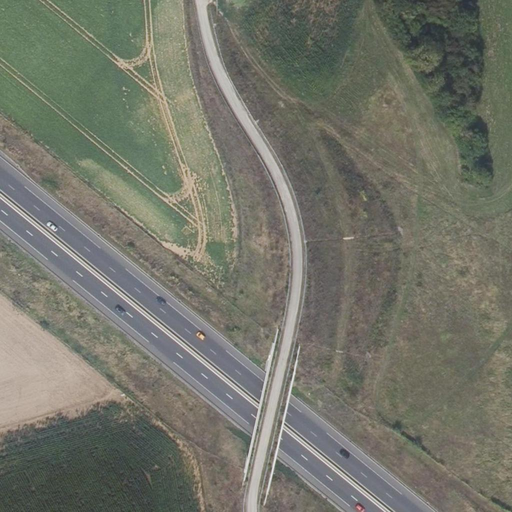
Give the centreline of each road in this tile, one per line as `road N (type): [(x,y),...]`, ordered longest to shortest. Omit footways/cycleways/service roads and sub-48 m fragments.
road 1 (track): [(195,0),(214,67),(270,149),(295,226),(297,281),(250,511)]
road 2 (motorway): [(409,511),(0,177)]
road 3 (motorway): [(0,209),(370,511)]
